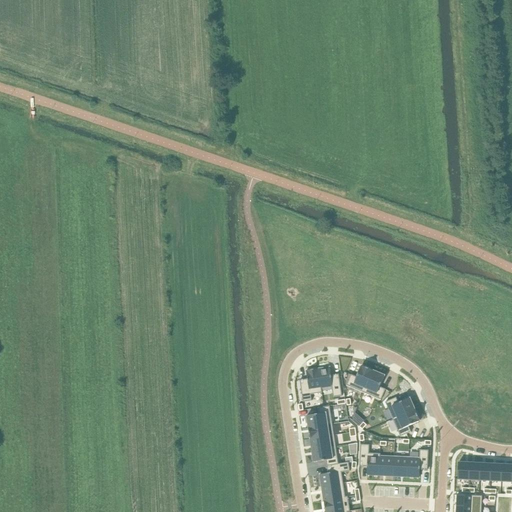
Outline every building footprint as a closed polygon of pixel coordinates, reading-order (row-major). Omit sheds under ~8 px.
[(351,374),(346,385),(364,393),(373,370),(361,366),(357,377),(351,374)] [(330,367),(318,369),(322,393),(321,388),(332,386),(333,397),(342,396),(339,374),(331,375),(330,367)] [(307,379),(300,380),(303,402),(312,400),(311,394),(322,393),(318,369),(306,371),(307,379)] [(373,370),(364,393),(381,400),(385,389),(380,387),(385,375),(373,370)] [(396,397),(385,402),(393,419),(415,410),(410,398),(398,403),(396,397)] [(319,414),(307,416),(308,428),(332,424),(330,406),(318,408),(319,414)] [(415,410),(393,419),(400,436),(411,432),(409,426),(420,421),(415,410)] [(332,424),(308,428),(310,439),(334,435),(332,424)] [(334,435),(310,439),(312,450),(336,446),(334,435)] [(360,444),(359,466),(367,467),(367,475),(379,476),(380,454),(369,453),(369,445),(360,444)] [(336,446),(312,450),(314,462),(326,460),(327,465),(338,464),(336,446)] [(408,457),(407,477),(419,478),(420,469),(428,470),(429,450),(420,450),(419,458),(408,457)] [(380,454),(379,476),(393,476),(394,457),(380,456),(380,454)] [(394,457),(393,476),(407,477),(408,457),(394,457)] [(328,473),(320,474),(321,486),(343,483),(341,472),(350,471),(349,463),(348,462),(346,463),(338,464),(327,465),(328,473)] [(459,462),(458,479),(469,480),(470,463),(459,462)] [(470,463),(469,480),(480,481),(481,463),(470,463)] [(481,463),(480,481),(490,481),(491,464),(481,463)] [(491,464),(490,481),(501,482),(502,464),(491,464)] [(511,464),(502,464),(501,482),(511,482),(511,464)] [(343,483),(321,486),(324,500),(348,497),(348,496),(345,497),(343,483)] [(457,495),(456,506),(482,507),(482,496),(457,495)] [(348,497),(324,500),(325,511),(343,511),(350,511),(348,497)]
